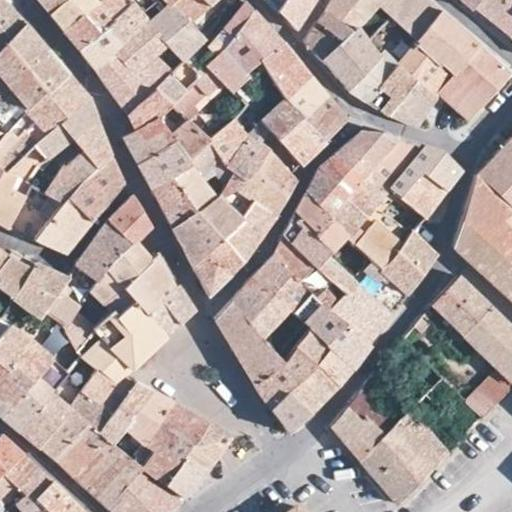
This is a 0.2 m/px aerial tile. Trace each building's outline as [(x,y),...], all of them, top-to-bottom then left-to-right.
[(0,0),(0,46),(19,26),(23,23),(0,0)] [(49,13),(63,0),(37,0),(38,0),(49,13)] [(97,1),(97,0),(63,0),(49,13),(52,17),(63,30),(97,1)] [(97,0),(97,1),(63,30),(77,48),(94,69),(104,61),(119,45),(134,30),(146,19),(132,3),(127,7),(117,0),(97,0)] [(150,0),(160,8),(169,1),(188,23),(214,0),(150,0)] [(312,0),(265,0),(271,6),(282,18),(294,29),(312,0)] [(356,28),(364,19),(339,0),(329,0),(323,9),(351,32),(356,28)] [(339,0),(364,19),(378,5),(379,6),(380,6),(373,0),(339,0)] [(417,40),(441,11),(428,0),(385,0),(380,6),(379,6),(389,15),(416,39),(417,40)] [(475,6),(479,0),(460,0),(473,10),(476,7),(475,6)] [(479,0),(475,6),(476,7),(492,21),(505,0),(479,0)] [(511,0),(505,0),(492,21),(496,24),(501,29),(506,34),(511,26),(511,0)] [(169,1),(160,8),(146,19),(165,43),(172,52),(196,31),(188,23),(169,1)] [(259,61),(281,42),(276,36),(260,18),(244,1),(222,29),(231,38),(220,51),(202,66),(207,71),(218,82),(229,92),(231,91),(246,77),(244,74),(259,61)] [(320,60),(351,32),(323,9),(316,21),(315,20),(302,40),(312,52),(320,60)] [(509,72),(441,11),(417,40),(416,39),(412,43),(438,66),(440,64),(453,75),(451,78),(438,93),(456,110),(463,115),(468,119),(509,72)] [(104,61),(94,69),(126,114),(154,89),(169,72),(153,56),(165,43),(146,19),(134,30),(119,45),(104,61)] [(0,46),(0,93),(45,48),(23,23),(19,26),(0,46)] [(332,75),(366,42),(356,28),(351,32),(320,60),(332,75)] [(196,31),(172,52),(180,61),(169,72),(154,89),(170,105),(171,105),(207,71),(202,66),(197,69),(186,58),(204,40),(196,31)] [(374,33),(366,42),(377,56),(381,51),(385,47),(374,33)] [(281,42),(259,61),(282,95),(306,75),(281,42)] [(378,57),(377,56),(366,42),(332,75),(346,91),(378,57)] [(438,93),(451,78),(438,66),(412,43),(396,64),(415,80),(435,97),(436,95),(438,93)] [(45,48),(0,93),(0,127),(4,132),(13,122),(23,112),(67,74),(45,48)] [(364,102),(396,64),(381,51),(377,56),(378,57),(346,91),(364,102)] [(415,80),(396,64),(364,102),(385,116),(415,80)] [(218,82),(207,71),(171,105),(183,117),(218,82)] [(67,74),(23,112),(35,124),(76,86),(67,74)] [(306,75),(282,95),(300,118),(324,95),(306,75)] [(435,97),(415,80),(385,116),(413,127),(419,120),(421,122),(426,114),(424,112),(435,97)] [(76,86),(35,124),(29,129),(31,131),(38,126),(46,133),(53,128),(60,122),(66,116),(72,111),(81,102),(86,97),(76,86)] [(154,89),(126,114),(133,128),(121,136),(136,163),(172,140),(168,134),(154,117),(170,105),(154,89)] [(300,118),(282,95),(259,118),(258,119),(268,131),(299,164),(323,141),(300,118)] [(324,95),(300,118),(323,141),(345,120),(324,95)] [(53,128),(46,133),(42,137),(34,143),(32,144),(8,173),(26,182),(27,182),(42,161),(71,138),(94,119),(86,97),(81,102),(72,111),(66,116),(60,122),(53,128)] [(172,140),(136,163),(151,189),(190,166),(189,164),(207,140),(185,118),(168,134),(172,140)] [(94,119),(71,138),(80,151),(64,167),(60,165),(43,191),(43,192),(62,203),(67,197),(79,182),(92,171),(105,160),(109,156),(101,135),(94,119)] [(247,136),(244,133),(231,119),(207,140),(219,160),(223,167),(247,136)] [(268,131),(258,119),(255,122),(251,125),(249,128),(244,133),(247,136),(223,167),(231,173),(244,181),(268,150),(258,142),(262,138),(263,137),(265,135),(268,131)] [(0,127),(0,183),(8,173),(0,168),(0,162),(24,134),(24,133),(13,122),(4,132),(0,127)] [(367,171),(397,137),(380,132),(359,130),(337,149),(365,173),(367,171)] [(0,162),(0,168),(8,173),(32,144),(34,143),(24,134),(0,162)] [(511,212),(511,134),(508,139),(501,147),(474,175),(463,209),(453,244),(452,246),(464,257),(463,259),(480,275),(481,273),(511,301),(511,228),(504,221),(511,212)] [(387,187),(421,144),(397,137),(367,171),(387,187)] [(219,160),(207,140),(189,164),(190,166),(151,189),(170,227),(214,197),(198,175),(208,168),(219,160)] [(440,150),(421,144),(387,187),(389,190),(399,198),(414,180),(437,199),(460,169),(440,150)] [(365,173),(337,149),(331,154),(360,178),(365,173)] [(277,160),(268,150),(244,181),(231,173),(222,186),(250,200),(251,199),(274,216),(295,181),(289,174),(285,170),(277,160)] [(345,196),(360,178),(331,154),(318,166),(317,167),(345,196)] [(79,182),(67,197),(91,221),(122,184),(109,156),(105,160),(92,171),(79,182)] [(208,168),(222,186),(231,173),(223,167),(219,160),(208,168)] [(327,216),(345,196),(317,167),(314,172),(304,191),(327,216)] [(389,190),(387,187),(367,171),(365,173),(360,178),(345,196),(327,216),(343,233),(346,237),(362,253),(369,259),(370,261),(379,269),(409,232),(377,204),(389,190)] [(8,173),(0,183),(0,223),(7,227),(31,184),(27,182),(26,182),(8,173)] [(414,180),(399,198),(423,218),(428,212),(433,206),(437,199),(414,180)] [(343,233),(327,216),(304,191),(293,211),(329,251),(331,249),(346,237),(343,233)] [(131,194),(106,218),(130,243),(133,240),(134,241),(145,231),(149,227),(131,194)] [(214,197),(170,227),(190,264),(218,239),(238,215),(217,195),(214,197)] [(67,197),(62,203),(34,239),(64,253),(91,221),(67,197)] [(251,199),(250,200),(238,215),(259,237),(274,216),(251,199)] [(329,251),(293,211),(280,234),(314,268),(326,255),(329,251)] [(238,215),(218,239),(240,262),(259,237),(238,215)] [(130,243),(106,218),(73,265),(95,282),(115,257),(130,243)] [(379,269),(370,261),(352,279),(391,313),(406,295),(434,256),(435,254),(412,231),(411,230),(409,232),(379,269)] [(314,268),(280,234),(269,257),(309,295),(310,294),(326,310),(335,303),(324,290),(332,284),(314,268)] [(218,239),(190,264),(206,293),(207,294),(208,294),(228,274),(240,262),(218,239)] [(133,240),(130,243),(115,257),(95,282),(88,292),(103,306),(150,259),(149,258),(134,241),(133,240)] [(0,288),(13,298),(35,263),(11,250),(7,256),(8,257),(0,266),(0,288)] [(150,259),(103,306),(110,312),(115,319),(133,301),(145,314),(172,287),(172,286),(155,252),(149,258),(150,259)] [(326,255),(314,268),(332,284),(344,295),(335,303),(326,310),(369,343),(391,313),(352,279),(350,277),(326,255)] [(309,295),(269,257),(249,275),(289,307),(287,309),(292,313),(309,295)] [(42,312),(57,292),(58,292),(67,278),(66,277),(35,263),(13,298),(21,304),(31,311),(39,317),(43,312),(42,312)] [(289,307),(249,275),(229,300),(242,316),(254,333),(260,339),(287,309),(289,307)] [(496,367),(511,382),(511,328),(495,312),(457,275),(429,303),(449,322),(496,367)] [(172,287),(145,314),(165,336),(168,333),(180,321),(191,312),(193,310),(175,284),(172,286),(172,287)] [(64,327),(77,307),(57,292),(42,312),(43,312),(53,319),(64,327)] [(369,343),(326,310),(310,294),(309,295),(292,313),(305,324),(309,327),(350,367),(356,359),(369,343)] [(0,319),(6,324),(21,304),(13,298),(0,316),(0,319)] [(242,316),(229,300),(214,317),(214,319),(223,335),(242,316)] [(92,331),(94,328),(85,319),(92,312),(82,302),(81,301),(77,307),(64,327),(65,327),(76,351),(93,333),(92,331)] [(115,319),(110,312),(94,328),(92,331),(93,333),(76,351),(77,352),(80,356),(79,357),(94,370),(94,369),(114,382),(123,374),(124,375),(130,369),(141,359),(142,358),(146,355),(154,347),(165,336),(145,314),(133,301),(115,319)] [(53,319),(43,312),(39,317),(49,325),(53,319)] [(254,333),(242,316),(223,335),(253,383),(280,361),(277,357),(260,339),(254,333)] [(411,326),(420,333),(428,324),(419,316),(411,326)] [(0,319),(0,374),(10,363),(30,340),(15,330),(6,324),(0,319)] [(350,367),(309,327),(293,348),(314,366),(336,385),(350,367)] [(30,340),(10,363),(32,381),(1,417),(17,430),(49,391),(62,376),(66,371),(35,345),(30,340)] [(314,366),(293,348),(282,362),(280,361),(253,383),(254,384),(258,392),(269,408),(285,392),(314,366)] [(424,394),(440,378),(417,355),(416,355),(400,371),(424,394)] [(10,363),(0,374),(0,415),(1,417),(32,381),(10,363)] [(336,385),(314,366),(285,392),(309,412),(316,404),(336,385)] [(494,403),(511,384),(511,382),(496,367),(477,386),(494,403)] [(94,369),(94,370),(79,390),(67,407),(89,426),(54,459),(71,474),(106,441),(97,433),(132,382),(124,375),(123,374),(114,382),(94,369)] [(79,390),(62,376),(49,391),(67,407),(79,390)] [(455,393),(440,378),(424,394),(440,409),(455,393)] [(97,433),(106,441),(110,444),(122,429),(149,389),(133,380),(132,382),(97,433)] [(494,403),(477,386),(463,401),(481,417),(494,403)] [(149,389),(122,429),(140,444),(170,401),(149,389)] [(440,409),(424,394),(397,420),(359,389),(329,425),(358,460),(379,442),(416,483),(446,453),(424,427),(440,409)] [(49,391),(17,430),(36,446),(67,407),(49,391)] [(285,392),(269,408),(287,432),(309,412),(285,392)] [(170,401),(140,444),(143,446),(131,461),(140,469),(142,467),(141,466),(154,450),(177,464),(183,456),(206,422),(170,401)] [(89,426),(67,407),(36,446),(37,447),(38,445),(54,459),(89,426)] [(206,422),(183,456),(191,460),(206,469),(229,437),(229,436),(206,422)] [(0,467),(3,470),(21,453),(0,435),(0,467)] [(106,441),(71,474),(107,507),(112,501),(107,496),(112,491),(117,495),(138,472),(140,469),(131,461),(110,444),(106,441)] [(379,442),(358,460),(395,504),(396,504),(397,503),(416,483),(379,442)] [(141,466),(142,467),(182,497),(206,469),(191,460),(183,456),(177,464),(154,450),(141,466)] [(18,486),(37,467),(21,453),(3,470),(0,473),(0,495),(7,489),(14,496),(21,489),(18,486)] [(78,511),(81,510),(52,481),(37,467),(18,486),(21,489),(25,494),(15,503),(21,511),(78,511)] [(112,501),(107,507),(112,511),(165,511),(179,503),(138,472),(117,495),(112,491),(107,496),(112,501)]
